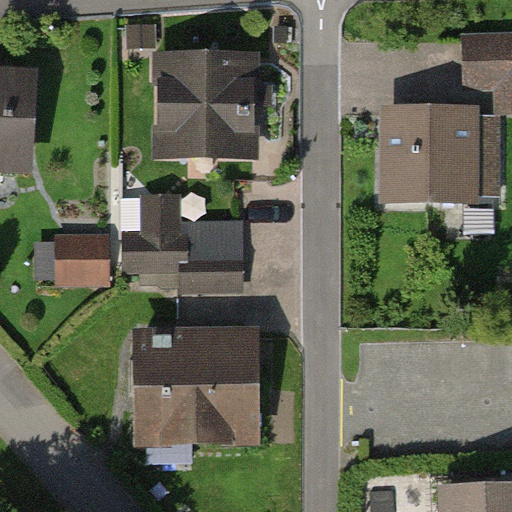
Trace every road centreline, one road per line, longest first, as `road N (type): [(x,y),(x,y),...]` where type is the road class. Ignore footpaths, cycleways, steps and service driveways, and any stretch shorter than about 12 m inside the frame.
road 1 (residential): [(331,511),(329,0)]
road 2 (residential): [(113,511),(0,389)]
